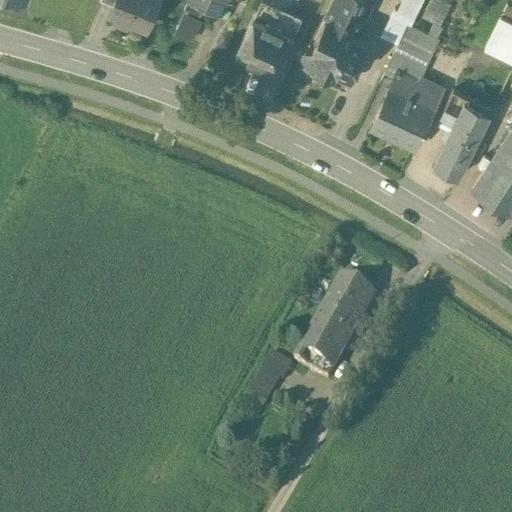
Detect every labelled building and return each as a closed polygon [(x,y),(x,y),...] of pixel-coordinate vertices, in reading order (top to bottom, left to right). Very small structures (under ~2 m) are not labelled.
[(114,0),(113,3),(110,11),(147,26),(158,0),(114,0)] [(187,0),(185,4),(200,11),(203,2),(217,9),(221,0),(187,0)] [(269,0),(257,0),(235,48),(275,67),(300,14),(269,0)] [(321,67),(353,0),(334,0),(326,17),(328,17),(326,21),(325,20),(311,48),(309,47),(307,48),(305,49),(304,50),(303,53),(303,55),(305,57),(306,58),(306,60),(321,67)] [(353,0),(321,67),(333,73),(336,68),(351,74),(367,40),(355,34),(371,0),(353,0)] [(400,0),(398,8),(395,6),(382,33),(398,41),(407,21),(411,23),(421,0),(400,0)] [(451,2),(446,0),(430,0),(423,15),(424,15),(423,16),(433,20),(428,31),(438,35),(442,25),(441,25),(451,2)] [(411,23),(407,21),(398,41),(383,72),(395,78),(400,67),(421,76),(439,36),(438,35),(428,31),(411,23)] [(421,76),(400,67),(395,78),(374,124),(418,144),(436,105),(418,96),(417,96),(426,79),(421,76)] [(444,87),(426,79),(418,96),(436,105),(444,87)] [(492,106),(455,88),(442,116),(455,122),(436,161),(460,173),(492,106)] [(511,124),(471,187),(511,214),(511,124)] [(374,300),(341,280),(294,359),(327,379),(343,352),(346,353),(356,337),(357,338),(364,327),(359,325),(374,300)] [(270,359),(263,370),(261,369),(244,400),(264,411),(281,380),(283,382),(290,370),(270,359)]
